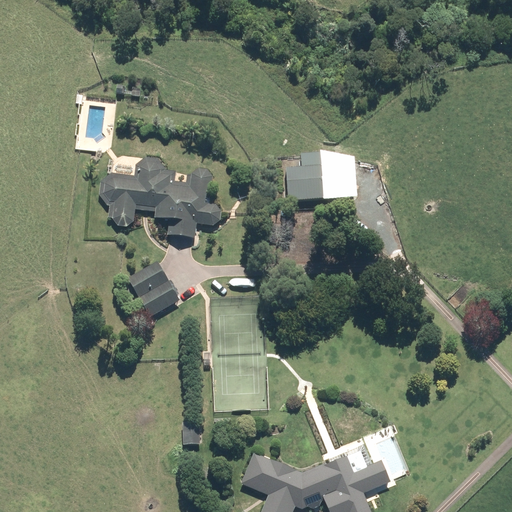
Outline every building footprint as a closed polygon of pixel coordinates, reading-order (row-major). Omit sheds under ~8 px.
[(353,201),(350,161),(317,154),(318,155),(299,156),(300,171),(284,171),(286,204),(320,202),(320,203),(353,201)] [(134,167),(133,178),(110,175),(99,184),(98,196),(105,207),(108,208),(106,219),(111,220),(110,221),(116,228),(124,229),(131,224),(133,211),(153,214),(152,220),(168,223),(166,237),(191,241),(194,225),(211,228),(217,223),(219,214),(213,207),(206,206),(210,179),(205,172),(196,171),(189,177),(185,177),(184,185),(173,183),(174,174),(164,172),(156,161),(143,159),(134,167)] [(125,281),(148,320),(178,303),(156,264),(125,281)] [(182,447),(198,447),(198,424),(182,424),(182,447)] [(290,511),(293,508),(299,510),(303,508),(301,502),(318,496),(324,511),(368,511),(362,495),(387,485),(379,464),(351,474),(345,458),(302,475),(251,455),(240,486),(267,496),(261,511),(290,511)]
